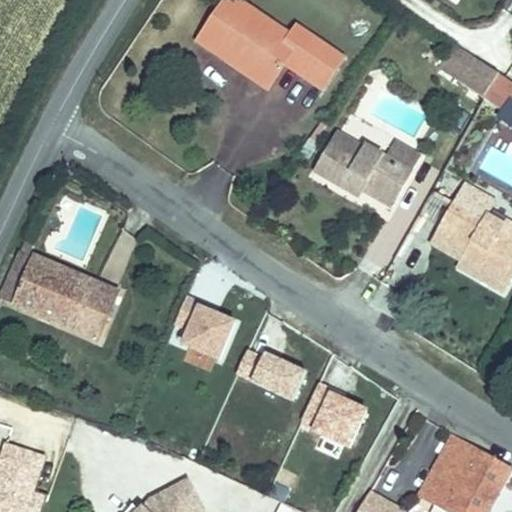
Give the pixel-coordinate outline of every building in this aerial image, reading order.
[(237,0),(228,0),(205,36),(235,56),(231,62),(269,89),(285,65),(283,64),(288,58),(325,84),(343,58),(299,28),(292,37),(237,0)] [(205,36),(200,42),(231,62),(235,56),(205,36)] [(457,45),(440,70),(459,82),(475,57),(457,45)] [(501,74),(475,57),(459,82),(485,98),(501,74)] [(511,81),(501,74),(485,98),(503,110),(511,96),(511,81)] [(300,152),(309,158),(319,144),(310,138),(300,152)] [(316,171),(349,190),(353,184),(364,190),(393,207),(421,157),(395,143),(386,158),(366,147),(360,156),(333,141),(316,171)] [(353,184),(349,190),(361,196),(364,190),(353,184)] [(458,199),(439,233),(469,249),(480,255),(476,262),(510,281),(511,276),(511,223),(507,221),(504,225),(458,199)] [(35,247),(26,243),(21,253),(1,298),(100,340),(112,313),(119,295),(94,285),(31,257),(35,247)] [(465,256),(476,262),(480,255),(469,249),(465,256)] [(187,298),(175,324),(190,330),(184,345),(220,360),(236,323),(213,313),(201,309),(203,305),(187,298)] [(214,310),(203,305),(201,309),(213,313),(214,310)] [(264,358),(248,351),(237,376),(294,402),(307,373),(266,354),(264,358)] [(315,432),(350,448),(367,412),(344,401),(333,396),(335,392),(320,385),(303,422),(317,429),(315,432)] [(346,398),(335,392),(333,396),(344,401),(346,398)] [(488,511),(511,469),(511,467),(454,436),(420,497),(438,506),(439,505),(449,511),(448,511),(488,511)] [(50,511),(55,498),(41,493),(53,460),(15,447),(0,490),(0,511),(50,511)] [(188,482),(174,490),(179,499),(193,492),(188,482)] [(204,511),(193,492),(179,499),(174,490),(152,501),(141,511),(204,511)] [(382,511),(387,503),(370,493),(359,511),(382,511)] [(305,511),(306,511),(265,497),(260,511),(257,511),(251,510),(250,511),(305,511)] [(403,511),(387,503),(382,511),(403,511)]
